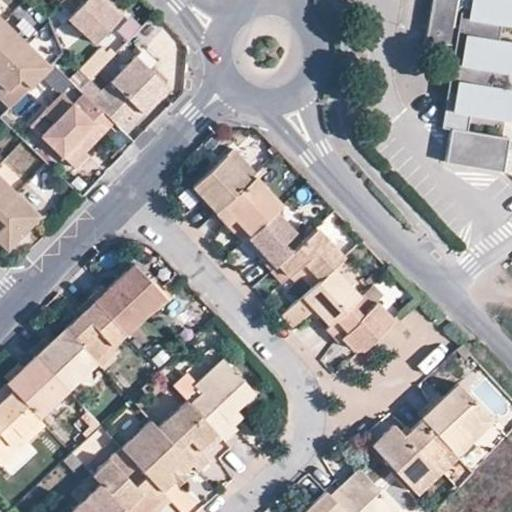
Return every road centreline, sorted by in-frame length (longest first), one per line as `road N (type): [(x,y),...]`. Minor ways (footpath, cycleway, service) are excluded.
road 1 (residential): [(133,190),(291,361),(309,414)]
road 2 (tertiary): [(451,298),(318,153),(288,98)]
road 3 (residential): [(14,304),(133,190)]
road 4 (residential): [(434,333),(337,425),(309,414)]
road 5 (residential): [(133,190),(232,85)]
road 6 (tertiary): [(288,98),(313,77),(320,45),(306,15),(276,1)]
road 7 (residential): [(309,414),(284,459),(229,511)]
